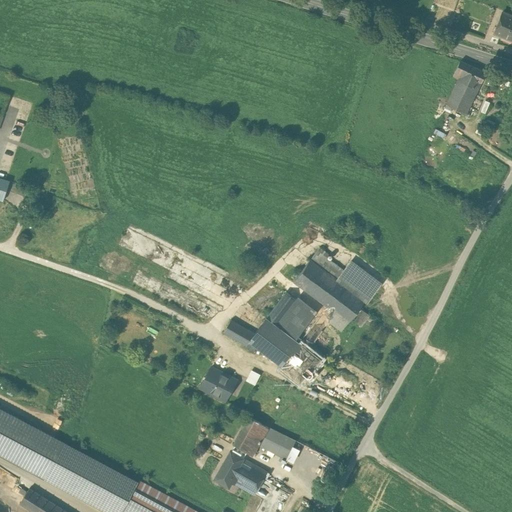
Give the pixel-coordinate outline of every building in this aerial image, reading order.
[(511,15),(502,12),(494,33),(511,40),(511,15)] [(486,72),(460,61),(453,77),(458,79),(457,81),(478,90),(486,72)] [(478,90),(457,81),(446,104),(466,114),(478,90)] [(495,126),(484,121),(476,136),(487,142),(495,126)] [(10,181),(0,178),(0,199),(3,201),(10,181)] [(345,272),(316,250),(309,258),(338,281),(345,272)] [(338,281),(309,258),(293,281),(306,292),(346,323),(363,300),(338,281)] [(345,272),(338,281),(363,300),(367,303),(382,283),(354,261),(345,272)] [(306,292),(293,281),(285,292),(293,298),(294,301),(297,297),(299,294),(302,297),(306,292)] [(285,292),(266,318),(275,325),(294,301),(293,298),(285,292)] [(346,323),(306,292),(302,297),(303,300),(321,313),(303,336),(311,342),(328,321),(340,331),(346,323)] [(294,301),(275,325),(296,341),(317,313),(297,297),(294,301)] [(361,310),(352,321),(359,327),(368,315),(361,310)] [(275,325),(266,318),(255,333),(246,345),(245,347),(253,353),(257,347),(278,363),(281,365),(282,364),(298,343),(275,325)] [(255,333),(231,319),(222,332),(246,345),(255,333)] [(298,343),(282,364),(284,366),(282,369),(289,375),(300,383),(302,380),(305,376),(305,377),(309,377),(312,373),(310,369),(318,358),(305,348),(311,342),(303,336),(298,343)] [(235,380),(211,367),(200,387),(225,400),(235,380)] [(250,369),(245,379),(254,384),(259,373),(250,369)] [(122,511),(138,483),(0,409),(0,454),(107,511),(122,511)] [(249,417),(233,445),(252,456),(258,445),(268,427),(249,417)] [(295,441),(268,427),(258,445),(285,458),(295,441)] [(266,472),(231,452),(216,478),(228,484),(230,480),(254,493),(266,472)] [(138,483),(122,511),(198,511),(140,481),(138,483)] [(66,511),(29,488),(20,503),(33,511),(32,511),(66,511)]
